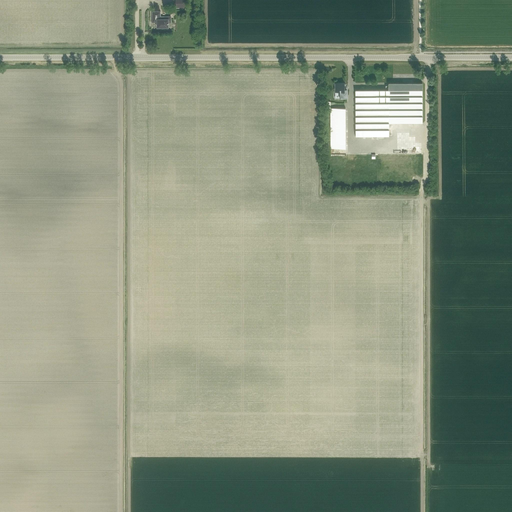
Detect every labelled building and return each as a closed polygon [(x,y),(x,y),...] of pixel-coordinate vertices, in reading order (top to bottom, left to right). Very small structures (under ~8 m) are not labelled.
[(152,12),(152,22),(156,22),(157,24),(157,27),(161,27),(161,28),(164,28),(164,27),(168,27),(168,23),(171,23),(171,19),(168,17),(165,17),(165,20),(160,20),(160,12),(152,12)] [(344,90),(344,83),(335,83),(335,92),(340,92),(340,98),(346,98),(346,90),(344,90)] [(385,90),(355,90),(355,136),(389,136),(389,123),(423,123),(422,83),(389,83),(389,86),(385,86),(385,90)] [(345,108),(330,108),(330,148),(346,148),(345,108)] [(405,186),(405,161),(387,161),(387,186),(405,186)] [(338,182),(338,178),(330,178),(331,188),(345,188),(345,185),(341,185),(341,182),(338,182)]
